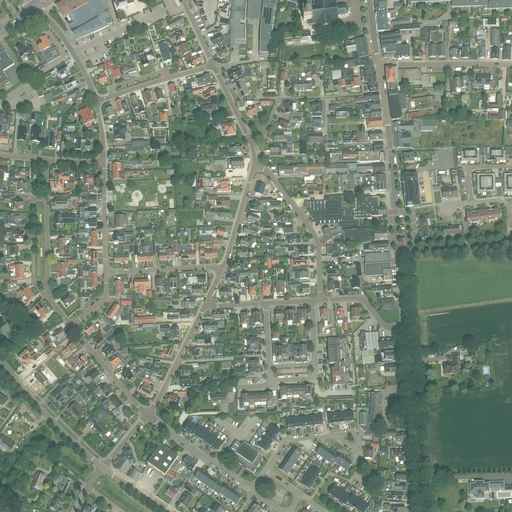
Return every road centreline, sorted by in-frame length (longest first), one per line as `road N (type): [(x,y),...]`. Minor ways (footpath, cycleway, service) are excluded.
road 1 (residential): [(423,511),(406,326)]
road 2 (residential): [(264,473),(286,439),(358,432),(354,475),(371,486)]
road 3 (residential): [(400,253),(382,92)]
road 4 (residential): [(320,300),(316,239),(268,172),(253,166)]
road 5 (tertiary): [(102,467),(0,365)]
road 6 (residential): [(511,65),(378,64)]
road 7 (residential): [(253,490),(147,414)]
road 8 (residential): [(95,102),(213,66)]
